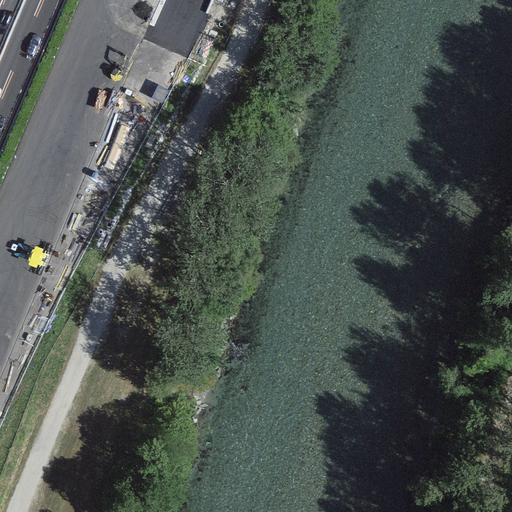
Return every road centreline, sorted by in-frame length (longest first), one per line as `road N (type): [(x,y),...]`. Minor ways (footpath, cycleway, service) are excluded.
road 1 (track): [(258,0),(239,50),(110,282),(17,511)]
road 2 (motorway): [(0,320),(182,0)]
road 3 (motorway): [(0,269),(114,0)]
